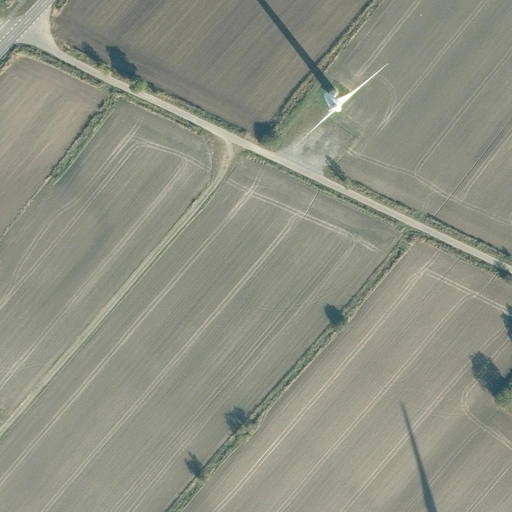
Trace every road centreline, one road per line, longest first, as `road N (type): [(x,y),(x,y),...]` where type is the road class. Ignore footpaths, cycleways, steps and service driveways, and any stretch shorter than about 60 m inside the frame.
road 1 (unclassified): [(17,31),(511,269)]
road 2 (track): [(228,135),(221,163),(0,434)]
